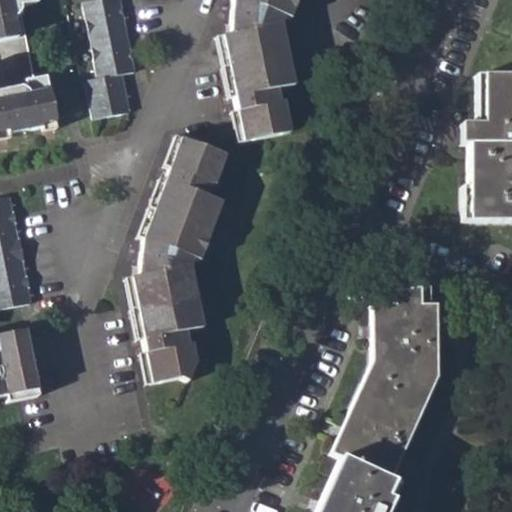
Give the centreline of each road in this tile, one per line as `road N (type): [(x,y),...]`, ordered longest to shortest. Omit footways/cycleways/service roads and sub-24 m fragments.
road 1 (residential): [(105,434),(83,310),(198,0)]
road 2 (residential): [(351,232),(230,511)]
road 3 (residential): [(448,0),(351,232)]
road 4 (residential): [(351,232),(511,308)]
